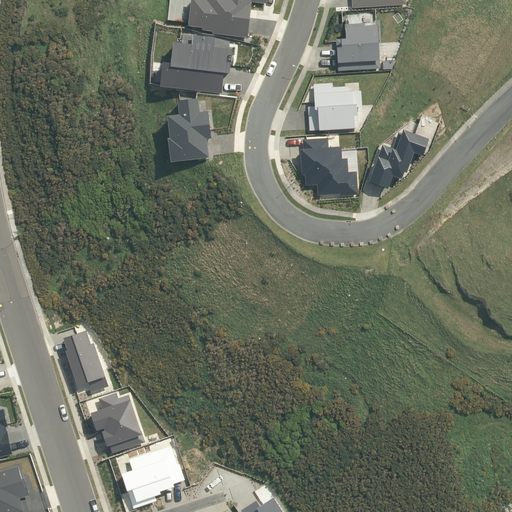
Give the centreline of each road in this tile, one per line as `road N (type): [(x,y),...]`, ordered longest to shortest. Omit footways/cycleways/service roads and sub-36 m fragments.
road 1 (residential): [(309,0),(256,142),(270,195),(296,222),(356,233),(394,220),(511,101)]
road 2 (residential): [(0,257),(81,511)]
